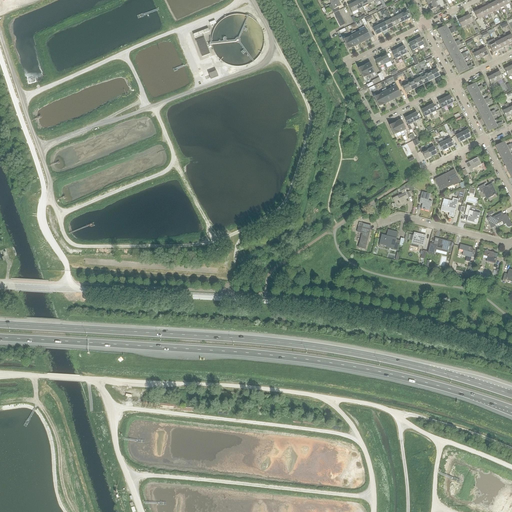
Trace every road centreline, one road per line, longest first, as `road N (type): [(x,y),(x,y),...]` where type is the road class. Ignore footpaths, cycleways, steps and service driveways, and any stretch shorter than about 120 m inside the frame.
road 1 (motorway): [(511,395),(398,361),(279,341),(0,324)]
road 2 (motorway): [(0,337),(343,364),(511,409)]
road 3 (tertiary): [(511,350),(335,307),(0,284)]
road 4 (residential): [(347,62),(375,123),(454,82)]
road 5 (residential): [(508,243),(404,217),(382,222)]
